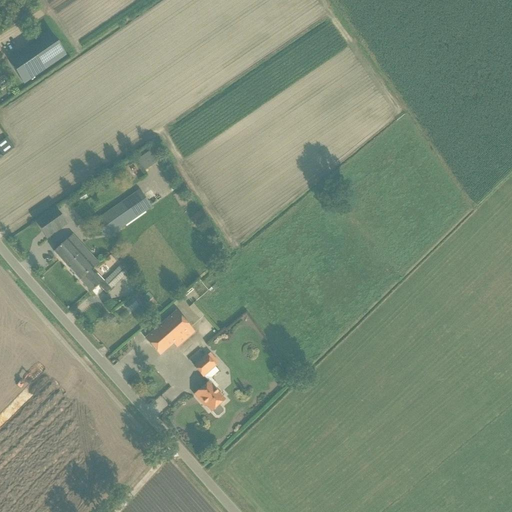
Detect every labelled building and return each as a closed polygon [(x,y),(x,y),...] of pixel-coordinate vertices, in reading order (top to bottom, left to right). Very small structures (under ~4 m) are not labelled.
[(24,85),(66,56),(49,31),(31,43),(33,45),(26,50),(24,47),(6,59),(24,85)] [(0,158),(12,148),(6,140),(0,144),(0,158)] [(157,150),(141,161),(149,173),(165,161),(157,150)] [(105,240),(123,227),(128,224),(151,208),(139,190),(93,222),(105,240)] [(55,208),(34,222),(47,240),(67,225),(55,208)] [(54,253),(80,281),(91,270),(98,264),(72,236),(54,253)] [(114,253),(111,256),(116,261),(119,258),(114,253)] [(106,294),(113,287),(128,274),(120,267),(114,272),(103,282),(96,274),(95,275),(91,270),(80,281),(91,292),(94,289),(95,290),(95,289),(95,288),(98,285),(106,294)] [(148,293),(143,297),(147,302),(152,298),(148,293)] [(133,300),(125,306),(130,312),(138,306),(133,300)] [(177,348),(184,341),(194,333),(175,312),(152,332),(145,339),(160,356),(173,344),(177,348)] [(115,318),(109,322),(112,326),(118,322),(115,318)] [(203,377),(211,371),(215,367),(205,356),(201,360),(194,367),(203,377)] [(208,383),(194,395),(200,402),(201,401),(211,412),(216,416),(218,416),(223,412),(223,410),(219,405),(224,401),(208,383)]
